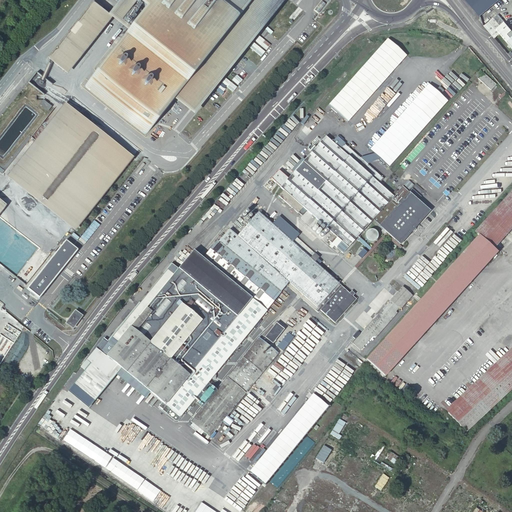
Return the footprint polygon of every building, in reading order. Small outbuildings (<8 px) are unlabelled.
[(115,0),(138,18),(86,84),(86,85),(86,86),(87,87),(146,134),(147,133),(148,133),(181,96),(193,105),(276,0),(115,0)] [(325,4),(321,0),(314,9),(318,12),(325,4)] [(498,0),(465,0),(479,16),(498,0)] [(112,19),(93,4),(49,58),(68,74),(112,19)] [(511,32),(498,15),(486,25),(487,28),(493,35),(497,32),(511,49),(511,32)] [(407,55),(388,38),(329,104),(348,121),(407,55)] [(478,78),(491,90),(496,85),(483,73),(478,78)] [(52,106),(44,100),(41,104),(49,111),(52,106)] [(412,103),(370,150),(389,167),(431,120),(412,103)] [(72,228),(130,154),(70,106),(11,180),(72,228)] [(380,227),(400,245),(430,211),(402,186),(393,197),(379,184),(384,179),(345,144),(341,149),(326,136),(280,187),(284,190),(279,196),(298,213),(303,208),(334,235),(329,240),(332,243),(335,245),(343,253),(374,220),(380,225),(380,227)] [(494,248),(495,247),(511,228),(511,190),(467,240),(471,244),(367,359),(385,376),(497,251),(494,248)] [(178,269),(170,263),(91,361),(92,362),(108,375),(112,371),(117,364),(150,392),(166,405),(162,409),(167,413),(170,408),(180,416),(289,282),(317,308),(339,283),(315,262),(320,257),(315,253),(311,258),(291,241),(273,224),(259,212),(237,236),(229,229),(219,241),(218,240),(203,258),(194,250),(178,269)] [(280,217),(273,224),(291,241),(298,233),(280,217)] [(94,221),(80,238),(86,242),(100,225),(94,221)] [(386,238),(403,253),(406,250),(386,233),(355,266),(358,269),(386,238)] [(67,243),(65,242),(64,242),(64,243),(48,262),(36,276),(30,285),(28,286),(27,287),(27,288),(28,289),(32,292),(37,297),(39,298),(40,298),(45,292),(54,281),(66,267),(74,257),(76,254),(77,253),(77,252),(76,251),(67,243)] [(357,255),(361,259),(367,252),(363,249),(357,255)] [(339,283),(317,308),(320,310),(342,285),(339,283)] [(342,285),(320,310),(335,323),(357,299),(342,285)] [(353,343),(360,350),(410,293),(402,286),(353,343)] [(77,312),(67,323),(73,328),(83,316),(77,312)] [(265,337),(272,343),(283,329),(276,324),(265,337)] [(283,352),(294,337),(288,333),(277,347),(283,352)] [(191,421),(210,437),(279,351),(273,346),(272,348),(259,338),(191,421)] [(511,352),(448,413),(465,431),(511,387),(511,352)] [(92,362),(74,383),(91,396),(108,375),(92,362)] [(117,364),(112,371),(145,398),(150,392),(117,364)] [(74,383),(68,390),(85,404),(91,396),(74,383)] [(312,397),(249,475),(264,487),(327,409),(312,397)] [(330,434),(339,440),(341,436),(338,434),(345,423),(339,419),(330,434)] [(277,491),(313,445),(305,439),(296,451),(295,451),(269,485),(277,491)] [(330,444),(328,447),(331,449),(335,443),(329,439),(327,441),(330,444)] [(315,458),(323,463),(331,450),(324,445),(315,458)] [(338,454),(343,457),(347,452),(342,448),(338,454)] [(386,469),(391,472),(399,457),(389,451),(385,459),(390,462),(386,469)] [(413,474),(409,479),(415,483),(419,478),(413,474)] [(382,475),(375,487),(381,490),(388,478),(382,475)] [(133,480),(128,486),(153,502),(160,491),(139,479),(137,482),(133,480)]
